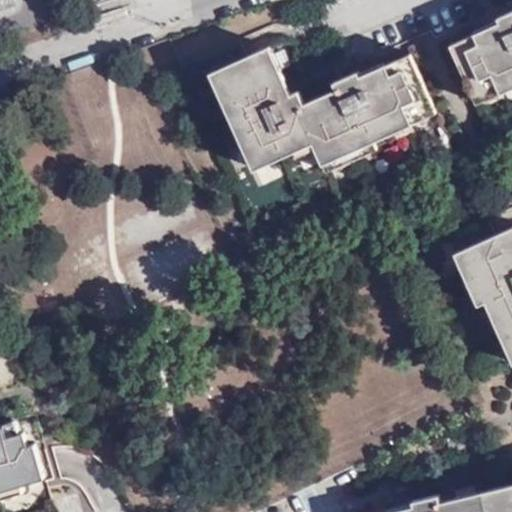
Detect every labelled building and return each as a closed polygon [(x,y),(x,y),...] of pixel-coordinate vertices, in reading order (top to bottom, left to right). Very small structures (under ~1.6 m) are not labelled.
[(511,8),(496,15),(500,23),(477,34),(475,31),(450,42),(474,94),(511,76),(511,8)] [(272,73),(280,69),(270,47),(262,50),(272,73)] [(385,126),(434,104),(411,53),(385,63),(386,66),(362,76),(359,69),(333,81),(341,100),(311,114),(299,89),(291,93),(280,69),(272,73),(262,50),(220,69),(230,93),(222,95),(243,143),(252,140),(262,165),(314,141),(323,163),(374,140),(388,133),(385,126)] [(230,93),(220,69),(212,73),(222,95),(230,93)] [(511,76),(474,94),(477,101),(511,85),(511,76)] [(437,111),(434,104),(385,126),(388,133),(437,111)] [(254,168),(262,165),(252,140),(243,143),(254,168)] [(377,147),(374,140),(323,163),(326,170),(377,147)] [(511,227),(466,248),(489,298),(494,311),(502,307),(511,330),(511,227)] [(489,298),(466,248),(457,250),(480,302),(489,298)] [(511,351),(511,330),(502,307),(494,311),(511,351)] [(0,487),(21,482),(46,474),(36,440),(28,443),(24,429),(20,430),(17,420),(0,424),(0,487)] [(21,482),(0,487),(0,495),(23,489),(21,482)] [(511,490),(511,485),(445,501),(446,507),(511,490)] [(511,511),(511,490),(446,507),(445,501),(443,493),(417,499),(418,507),(397,511),(392,511),(392,509),(381,511),(511,511)]
